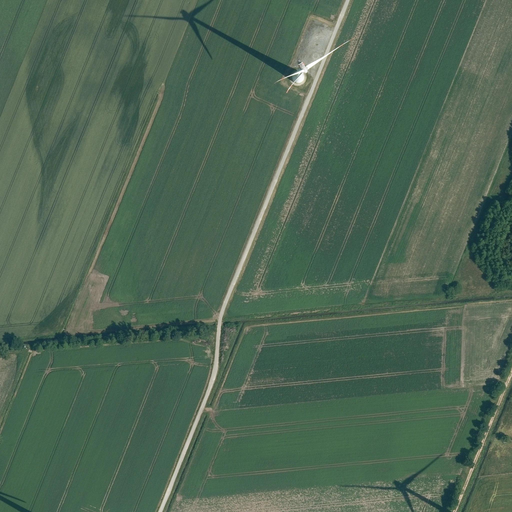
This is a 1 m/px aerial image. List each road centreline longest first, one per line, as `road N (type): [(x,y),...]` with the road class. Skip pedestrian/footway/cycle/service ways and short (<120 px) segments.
road 1 (track): [(348,0),(224,303),(215,368),(159,511)]
road 2 (track): [(454,511),(511,369)]
